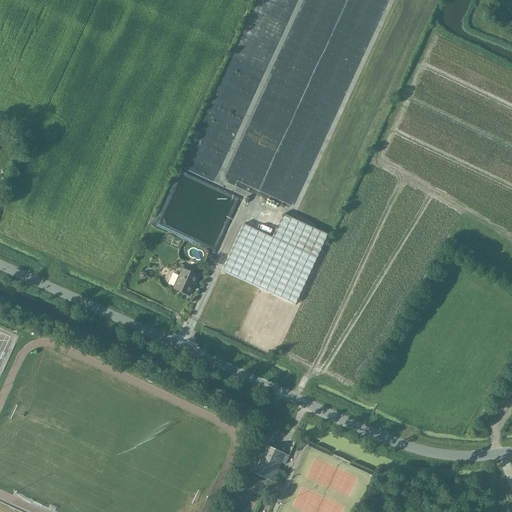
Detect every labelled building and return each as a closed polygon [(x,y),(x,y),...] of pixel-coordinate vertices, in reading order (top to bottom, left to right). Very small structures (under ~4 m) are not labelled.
[(253,72),(263,77),(268,68),(248,58),(245,64),(255,68),(253,72)] [(201,121),(185,160),(219,174),(229,149),(231,150),(245,113),(246,114),(252,98),(225,87),(226,82),(255,94),(262,77),(228,63),(204,122),(201,121)] [(13,143),(17,148),(22,144),(18,139),(13,143)] [(222,271),(295,305),(328,235),(283,214),(273,238),(244,224),(222,271)] [(252,226),(256,221),(249,217),(246,222),(252,226)] [(186,294),(190,296),(198,277),(183,269),(174,289),(178,291),(179,293),(183,295),(186,294)] [(264,424),(261,431),(270,435),(274,428),(264,424)] [(267,446),(254,474),(272,482),(285,454),(280,452),(282,449),(273,445),(271,448),(267,446)]
